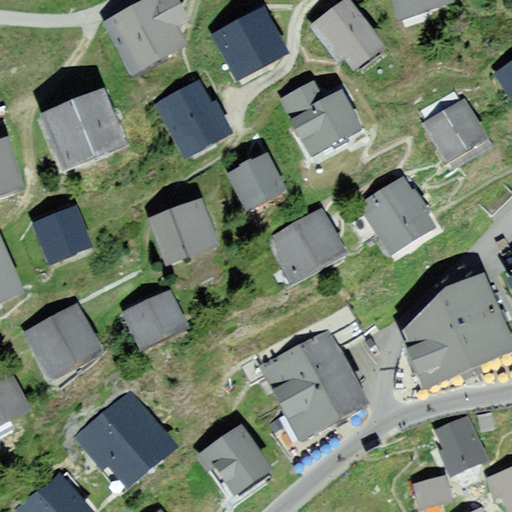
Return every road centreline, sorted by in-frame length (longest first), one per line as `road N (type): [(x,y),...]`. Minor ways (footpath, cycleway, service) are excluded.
road 1 (residential): [(511,212),(394,326),(380,365),(390,423)]
road 2 (residential): [(0,223),(15,216),(31,186),(25,119),(34,99),(75,58),(95,16)]
road 3 (residential): [(390,423),(341,454),(281,511)]
road 4 (residential): [(313,0),(302,7),(287,64),(245,86),(240,104)]
road 5 (residential): [(511,391),(390,423)]
